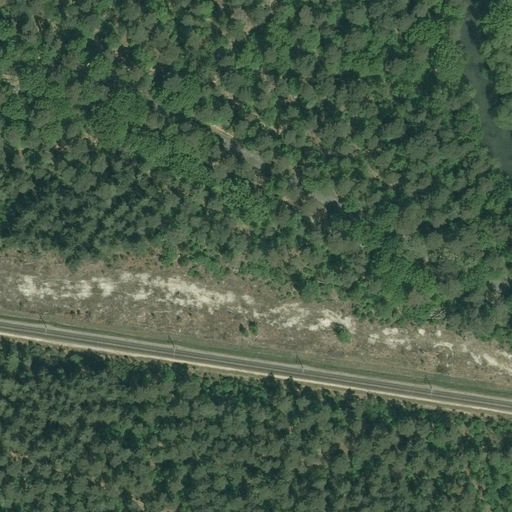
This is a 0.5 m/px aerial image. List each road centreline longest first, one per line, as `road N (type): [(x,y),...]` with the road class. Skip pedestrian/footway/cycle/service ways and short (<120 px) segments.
road 1 (tertiary): [(511,292),(421,257),(146,105),(85,85),(0,72)]
road 2 (track): [(172,511),(0,436)]
road 3 (track): [(279,4),(245,64),(220,142)]
